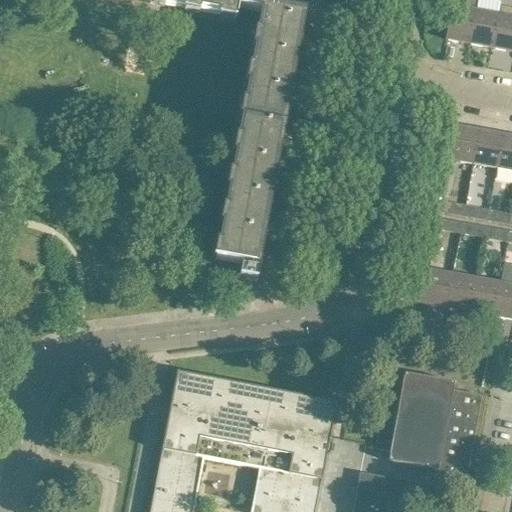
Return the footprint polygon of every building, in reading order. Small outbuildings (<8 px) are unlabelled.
[(125,0),(236,19),(237,9),(261,13),(215,261),(236,264),(235,269),(246,271),(244,280),(256,282),(304,21),(289,18),(291,0),(125,0)] [(477,3),(476,12),(469,46),(493,50),(499,16),(501,7),(477,3)] [(476,12),(452,8),(451,8),(445,41),(469,46),(476,12)] [(511,18),(499,16),(493,50),(511,53),(511,18)] [(425,157),(447,161),(453,128),(430,124),(424,157),(425,157)] [(477,132),(453,128),(447,161),(471,165),(477,132)] [(501,136),(477,132),(471,165),(494,170),(501,136)] [(511,138),(501,136),(494,170),(511,172),(511,138)] [(415,209),(438,213),(440,202),(417,198),(415,209)] [(464,207),(440,202),(438,213),(462,218),(464,207)] [(487,211),(464,207),(462,218),(485,222),(487,211)] [(511,215),(487,211),(485,222),(509,226),(511,215)] [(437,219),(414,215),(412,226),(435,230),(437,219)] [(461,224),(437,219),(435,230),(459,235),(461,224)] [(484,228),(461,224),(459,235),(483,239),(484,228)] [(508,232),(484,228),(483,239),(506,243),(508,232)] [(404,268),(398,301),(422,305),(428,272),(429,266),(417,264),(415,270),(404,268)] [(428,272),(422,305),(446,309),(452,276),(453,270),(441,268),(440,274),(428,272)] [(446,309),(469,314),(475,280),(452,276),(446,309)] [(469,314),(493,318),(499,285),(475,280),(469,314)] [(493,318),(511,321),(511,287),(499,285),(493,318)] [(167,424),(149,511),(193,511),(203,460),(259,470),(251,511),(315,511),(336,404),(176,373),(170,408),(161,406),(158,423),(167,424)] [(466,482),(468,471),(470,458),(482,397),(452,391),(453,384),(404,375),(397,415),(381,413),(380,416),(379,424),(375,444),(375,447),(374,450),(390,453),(388,463),(427,470),(426,475),(447,479),(466,482)] [(407,483),(359,474),(352,511),(402,511),(403,509),(407,483)]
